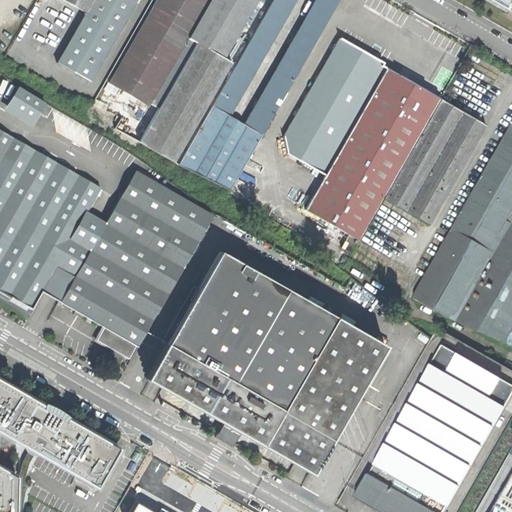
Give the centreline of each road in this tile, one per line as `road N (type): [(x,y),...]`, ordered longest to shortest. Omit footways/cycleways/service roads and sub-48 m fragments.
road 1 (unknown): [(147,0),(92,89),(38,61),(45,22)]
road 2 (tertiary): [(0,338),(164,433)]
